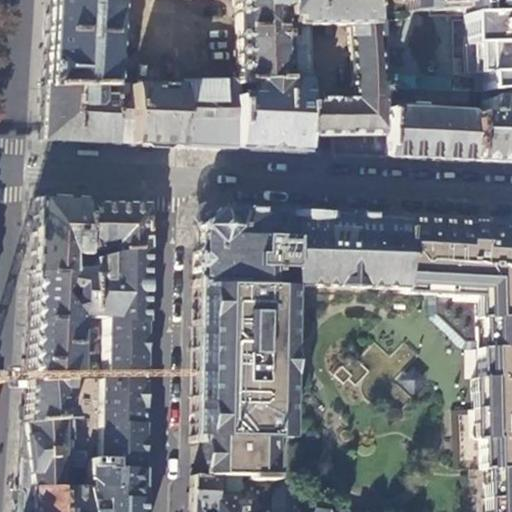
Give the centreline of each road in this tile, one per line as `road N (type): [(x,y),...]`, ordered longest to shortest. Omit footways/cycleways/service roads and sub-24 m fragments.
road 1 (residential): [(511,198),(173,181)]
road 2 (residential): [(173,181),(158,511)]
road 3 (residential): [(7,176),(18,0)]
road 4 (residential): [(173,181),(7,176)]
road 5 (residential): [(7,176),(0,303)]
